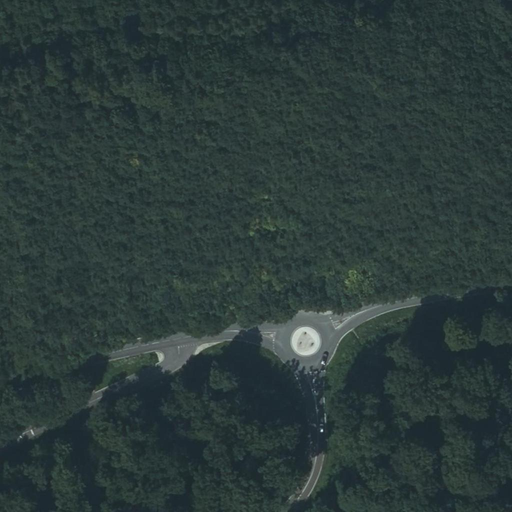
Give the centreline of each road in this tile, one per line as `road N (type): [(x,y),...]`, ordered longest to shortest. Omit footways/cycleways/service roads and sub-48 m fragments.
road 1 (tertiary): [(0,449),(164,368),(184,340)]
road 2 (secondary): [(0,383),(184,340)]
road 3 (tertiary): [(359,311),(511,283)]
road 4 (secondary): [(315,400),(317,450),(306,487),(285,511)]
